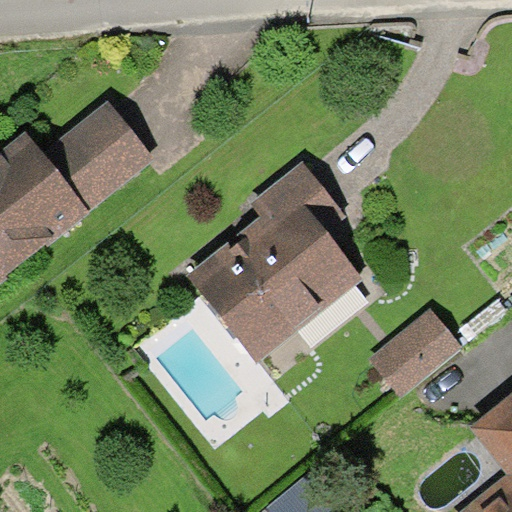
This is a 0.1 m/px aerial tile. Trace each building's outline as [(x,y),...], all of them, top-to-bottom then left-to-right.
[(134,130),(115,105),(70,141),(69,152),(54,164),(33,137),(0,162),(0,275),(88,207),(87,207),(153,154),(134,130)] [(258,205),(271,222),(296,252),(323,230),(345,213),(307,166),(258,205)] [(296,252),(271,222),(197,281),(257,355),(359,274),(335,244),(323,230),(296,252)] [(439,368),(465,346),(437,312),(410,333),(439,368)] [(439,368),(410,333),(378,360),(406,394),(439,368)] [(511,484),(477,511),(511,511),(511,408),(492,425),(511,451),(511,484)]
